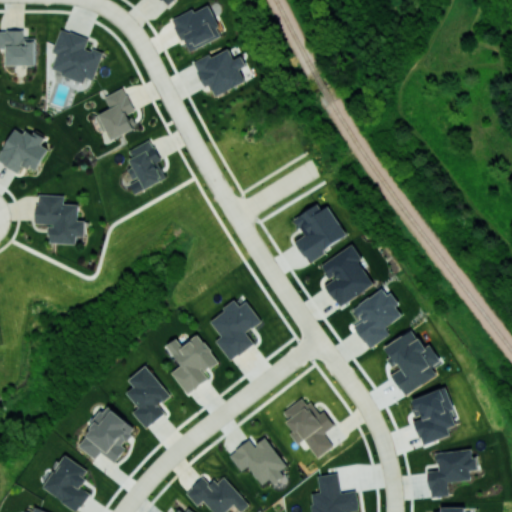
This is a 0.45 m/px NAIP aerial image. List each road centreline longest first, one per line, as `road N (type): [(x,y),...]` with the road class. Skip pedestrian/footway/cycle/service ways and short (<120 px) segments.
road 1 (residential): [(258,250),(376,422),(393,478),(393,511)]
road 2 (residential): [(122,511),(186,443),(316,340)]
road 3 (residential): [(115,10),(132,25),(182,118)]
